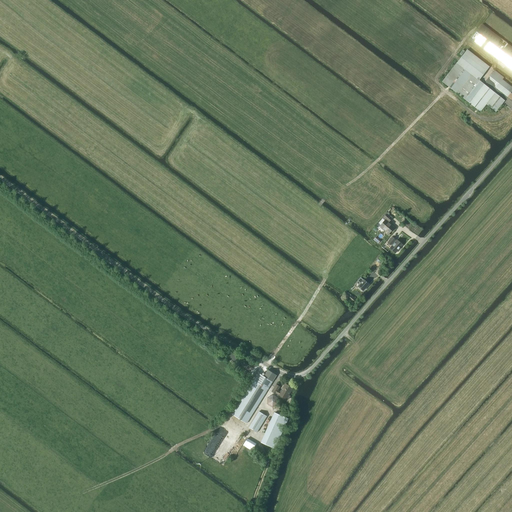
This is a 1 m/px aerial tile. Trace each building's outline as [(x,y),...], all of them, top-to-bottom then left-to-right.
[(511,70),(511,47),(482,24),(471,39),(511,70)] [(467,50),(457,63),(476,78),(477,77),(480,79),(489,67),(467,50)] [(495,93),(476,78),(457,63),(442,82),(481,112),(495,93)] [(511,87),(502,80),(496,88),(511,100),(511,87)] [(496,112),(505,101),(496,94),(487,105),(496,112)] [(389,222),(392,219),(386,214),(384,217),(384,218),(383,219),(385,220),(380,226),(389,234),(394,228),(388,223),(389,222)] [(395,240),(392,237),(388,243),(391,245),(392,246),(390,249),(395,253),(402,245),(397,240),(396,241),(395,240)] [(364,280),(364,281),(361,278),(358,281),(361,283),(358,287),(363,291),(369,284),(364,280)] [(254,381),(267,390),(277,375),(268,370),(264,376),(259,373),(254,381)] [(247,423),(267,390),(254,381),(233,415),(247,423)] [(288,395),(292,388),(285,384),(281,392),(278,390),(280,386),(276,384),(272,392),(275,394),(276,393),(279,395),(285,399),(286,399),(287,398),(288,399),(290,396),(288,395)] [(273,408),(278,404),(278,398),(273,395),(267,398),(267,404),(273,408)] [(257,432),(267,416),(259,411),(249,427),(257,432)]
